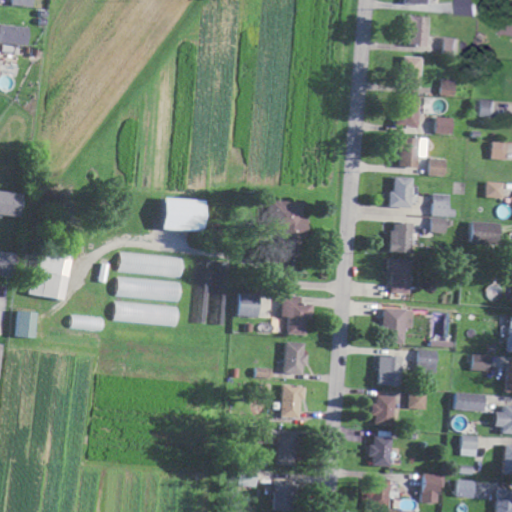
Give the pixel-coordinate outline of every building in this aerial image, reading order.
[(31,0),(30,8),(9,5),(9,0),(31,0)] [(476,0),(476,17),(456,16),(456,0),(476,0)] [(505,0),(505,8),(494,8),(494,0),(505,0)] [(423,48),(405,47),(407,29),(403,28),(404,17),(426,19),(423,48)] [(511,36),(501,35),(502,20),(511,20),(511,36)] [(0,24),(29,27),(27,45),(0,42),(0,24)] [(483,40),(477,36),(480,31),(486,36),(483,40)] [(456,56),(439,55),(441,38),(458,39),(456,56)] [(37,57),(30,57),(31,48),(38,49),(37,57)] [(417,88),(394,87),(395,71),(400,71),(401,56),(420,58),(417,88)] [(452,98),(437,97),(439,81),(453,82),(452,98)] [(415,128),(393,126),(394,111),(397,111),(398,97),(417,98),(415,128)] [(494,118),(477,117),(478,100),(495,101),(494,118)] [(449,136),(431,134),(433,117),(450,119),(449,136)] [(417,168),(398,166),(399,149),(395,149),(396,136),(419,138),(417,168)] [(505,160),(490,158),(492,141),(507,142),(505,160)] [(443,177),(426,176),(428,158),(444,160),(443,177)] [(410,208),(388,206),(389,191),(392,191),(393,176),(412,178),(410,208)] [(502,198),(485,197),(486,181),(503,182),(502,198)] [(17,217),(1,214),(1,218),(0,218),(0,191),(20,194),(17,217)] [(453,217),(430,216),(431,194),(447,194),(446,209),(453,210),(453,217)] [(199,232),(158,230),(160,198),(201,200),(199,232)] [(304,238),(299,237),(298,257),(278,255),(280,231),(266,230),(268,200),(302,202),(301,217),(306,217),(304,238)] [(445,233),(429,232),(430,217),(446,218),(445,233)] [(409,254),(390,252),(386,252),(388,231),(392,231),(392,222),(411,224),(409,254)] [(496,245),(468,243),(469,222),(497,223),(496,245)] [(61,299),(27,292),(31,269),(37,270),(41,250),(69,256),(61,299)] [(10,277),(0,275),(0,252),(13,254),(10,277)] [(179,278),(117,271),(119,253),(181,259),(179,278)] [(407,294),(389,292),(390,274),(385,274),(387,258),(410,260),(407,294)] [(190,292),(183,292),(186,259),(193,260),(190,292)] [(206,324),(191,323),(197,259),(212,261),(206,324)] [(105,283),(97,281),(101,262),(108,264),(105,283)] [(223,325),(211,324),(216,262),(229,263),(223,325)] [(177,302),(114,295),(116,278),(178,285),(177,302)] [(509,301),(502,300),(503,289),(510,289),(509,301)] [(255,317),(233,315),(235,293),(257,295),(255,317)] [(310,318),(305,318),(304,335),(285,333),(287,316),(279,315),(280,295),(299,296),(299,303),(311,304),(310,318)] [(174,326),(112,320),(113,303),(176,308),(174,326)] [(408,328),(401,328),(400,344),(379,343),(381,308),(403,309),(403,311),(409,311),(408,328)] [(34,338),(15,336),(18,310),(37,312),(34,338)] [(99,331),(68,329),(68,315),(100,317),(99,331)] [(511,351),(511,315),(505,316),(503,351),(511,351)] [(251,332),(244,332),(244,324),(252,324),(251,332)] [(450,348),(427,346),(428,340),(445,341),(450,342),(450,348)] [(306,366),(303,365),(302,374),(283,373),(285,341),(304,343),(303,354),(307,354),(306,366)] [(434,374),(415,373),(417,349),(436,351),(434,374)] [(488,371),(470,370),(471,353),(489,355),(488,371)] [(400,357),(397,387),(375,386),(376,375),(375,375),(376,356),(381,357),(381,355),(400,357)] [(511,392),(502,392),(505,363),(511,363),(511,392)] [(271,378),(255,377),(256,367),(271,368),(271,378)] [(302,400),(298,400),(297,419),(279,417),(281,384),(299,386),(299,388),(303,388),(302,400)] [(424,409),(407,408),(408,391),(426,392),(424,409)] [(481,412),(452,410),(453,393),(482,395),(481,412)] [(391,425),(373,424),(374,415),(370,415),(371,403),(375,403),(375,395),(394,396),(391,425)] [(511,434),(498,433),(499,427),(491,427),(492,412),(500,413),(501,405),(511,406),(511,434)] [(269,444),(254,442),(255,425),(270,427),(269,444)] [(298,450),(294,449),(293,465),(275,463),(277,434),(295,436),(295,438),(299,438),(298,450)] [(475,456),(459,455),(461,434),(477,435),(475,456)] [(389,467),(370,465),(371,456),(367,456),(368,444),(372,444),(372,436),(391,437),(389,467)] [(511,474),(500,474),(503,444),(511,444),(511,474)] [(469,475),(456,474),(457,466),(470,467),(469,475)] [(255,486),(237,485),(239,467),(256,469),(255,486)] [(441,487),(436,487),(434,504),(417,502),(420,474),(442,476),(441,487)] [(386,509),(366,508),(368,479),(387,480),(386,509)] [(472,497),(455,496),(456,479),(474,481),(472,497)] [(295,499),(290,499),(289,511),(271,511),(273,480),(292,482),(292,485),(296,485),(295,499)] [(511,511),(492,511),(495,489),(511,489),(511,511)]
